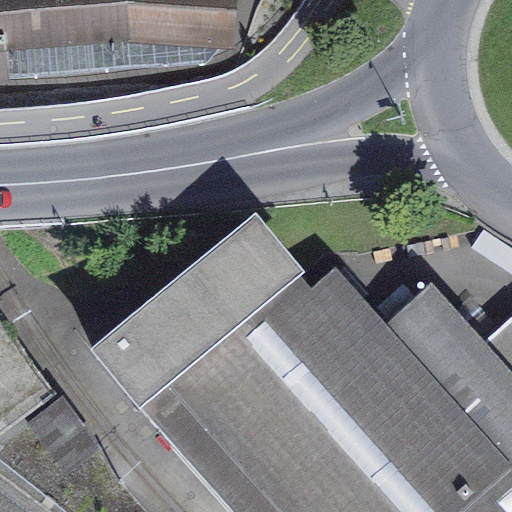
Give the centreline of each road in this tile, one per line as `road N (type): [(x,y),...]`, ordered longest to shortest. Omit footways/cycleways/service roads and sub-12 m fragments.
road 1 (secondary): [(221,159),(470,163)]
road 2 (secondary): [(437,50),(344,109),(221,159)]
road 3 (secondary): [(221,159),(0,182)]
